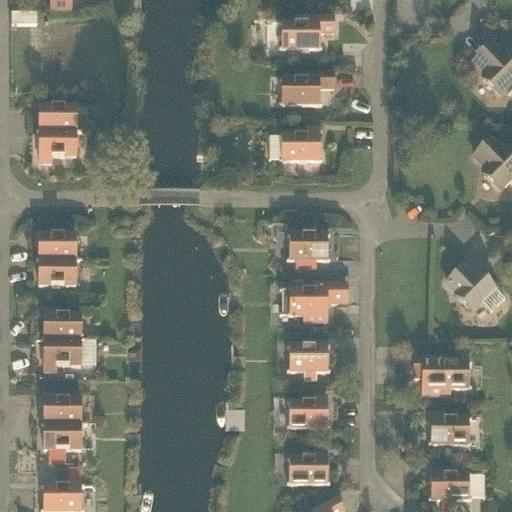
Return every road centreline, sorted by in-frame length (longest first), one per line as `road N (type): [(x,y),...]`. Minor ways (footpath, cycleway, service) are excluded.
road 1 (residential): [(380,195),(2,197)]
road 2 (residential): [(2,197),(1,511)]
road 3 (residential): [(369,504),(375,231)]
road 4 (residential): [(1,0),(2,197)]
road 5 (residential): [(380,195),(379,26)]
